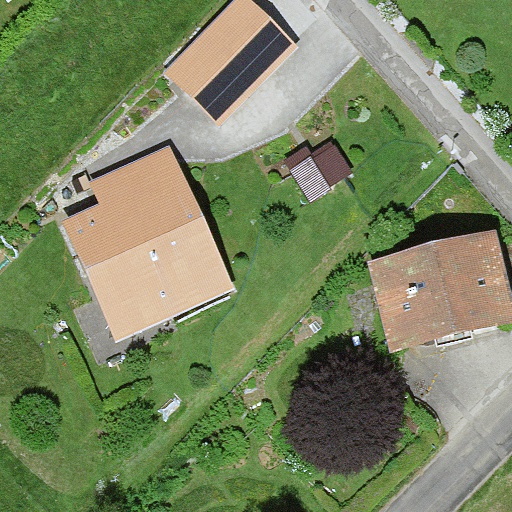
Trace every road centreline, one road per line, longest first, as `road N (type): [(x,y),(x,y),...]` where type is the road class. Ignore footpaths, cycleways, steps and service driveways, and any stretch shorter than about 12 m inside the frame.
road 1 (residential): [(511,193),(343,0)]
road 2 (tertiary): [(424,511),(511,422)]
